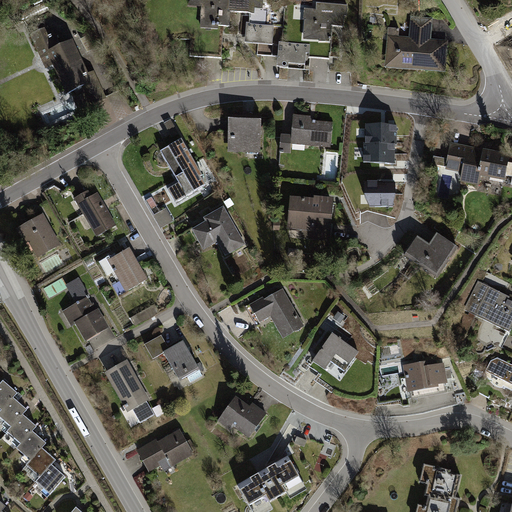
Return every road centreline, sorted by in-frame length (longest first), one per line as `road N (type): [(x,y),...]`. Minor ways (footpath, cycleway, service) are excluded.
road 1 (residential): [(100,145),(222,343),(307,408),(359,426)]
road 2 (residential): [(100,145),(159,112),(218,95),(273,91),(424,107)]
road 3 (tertiary): [(135,511),(0,271)]
road 4 (residential): [(424,107),(405,218),(386,237),(363,240)]
road 5 (residential): [(359,426),(462,417),(511,436)]
road 6 (residential): [(448,0),(492,71),(495,118)]
